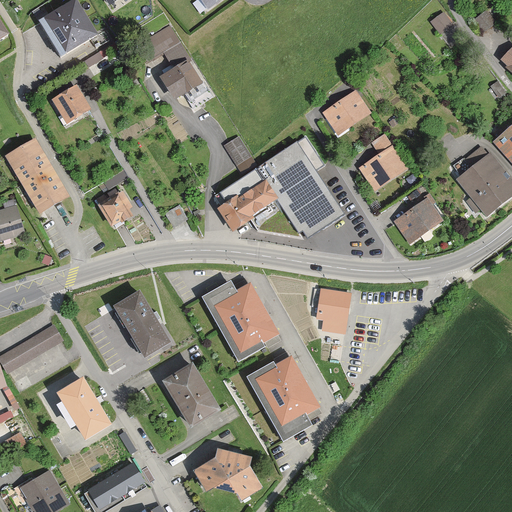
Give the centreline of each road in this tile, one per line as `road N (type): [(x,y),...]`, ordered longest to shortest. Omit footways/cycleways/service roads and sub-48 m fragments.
road 1 (secondary): [(45,286),(178,252),(380,272),(456,264)]
road 2 (residential): [(261,511),(456,264)]
road 3 (residential): [(45,286),(181,511)]
